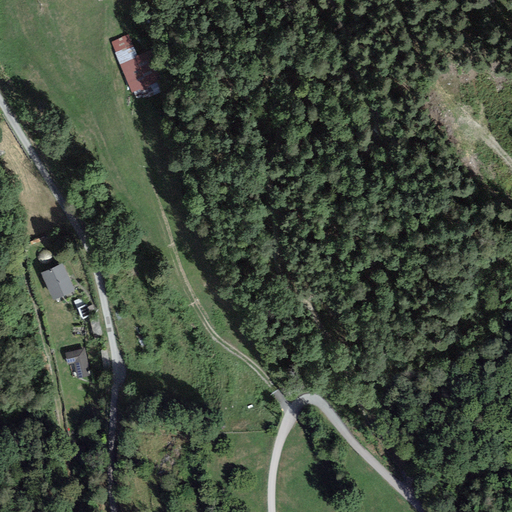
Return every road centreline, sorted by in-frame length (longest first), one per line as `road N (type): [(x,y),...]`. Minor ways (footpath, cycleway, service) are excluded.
road 1 (track): [(419,502),(409,473),(367,423),(324,331),(279,277),(268,184),(277,115),(242,0)]
road 2 (unclassified): [(0,108),(82,239),(95,275),(115,365),(111,511)]
road 3 (track): [(76,511),(44,321),(0,206)]
road 4 (track): [(114,82),(147,187),(215,338)]
road 5 (tertiary): [(272,511),(282,440),(309,411),(340,427),(425,511)]
